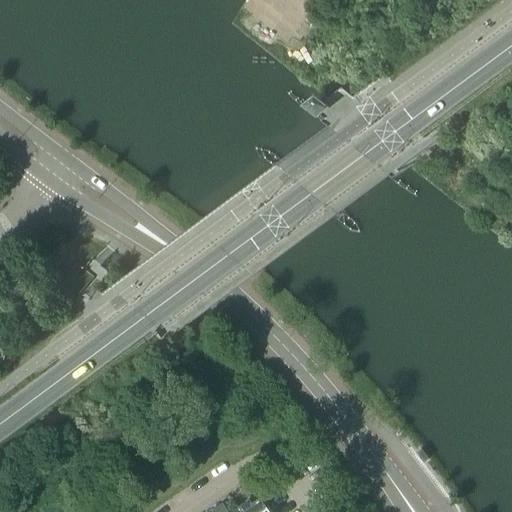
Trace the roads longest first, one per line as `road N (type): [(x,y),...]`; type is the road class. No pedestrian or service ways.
road 1 (secondary): [(0,428),(511,47)]
road 2 (tertiary): [(412,511),(326,396),(245,309),(65,175)]
road 3 (residential): [(179,511),(242,465),(293,472),(320,511)]
